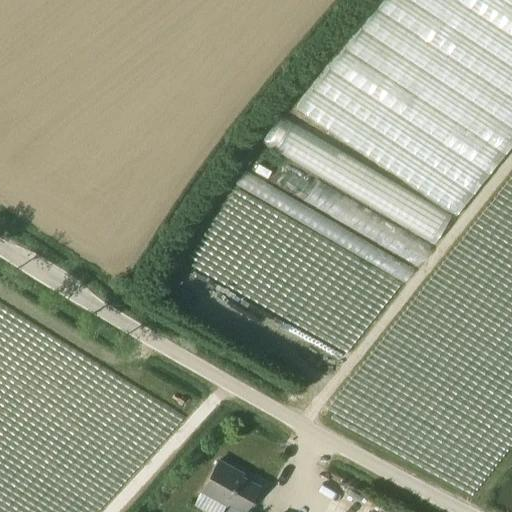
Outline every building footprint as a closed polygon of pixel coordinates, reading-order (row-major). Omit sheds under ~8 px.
[(511,0),(381,0),(284,113),(461,221),(511,156),(511,0)] [(448,219),(280,117),(263,145),(430,247),(448,219)] [(289,166),(277,186),(418,270),(430,250),(289,166)] [(246,174),(237,189),(403,287),(411,273),(246,174)] [(511,178),(318,418),(486,507),(511,473),(511,178)] [(0,511),(104,511),(181,428),(0,315),(0,511)] [(219,458),(201,491),(228,506),(230,503),(246,511),(247,511),(262,485),(244,474),(245,472),(219,458)]
